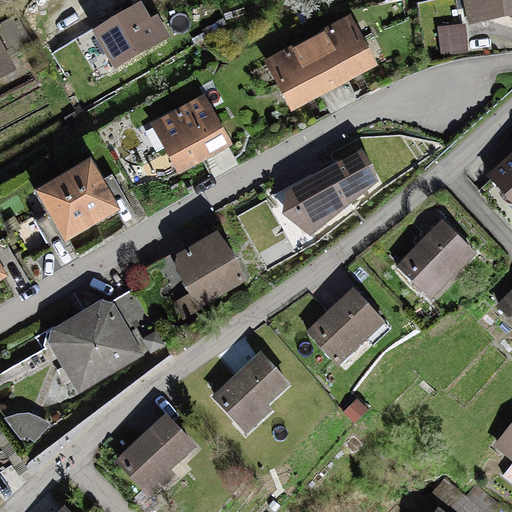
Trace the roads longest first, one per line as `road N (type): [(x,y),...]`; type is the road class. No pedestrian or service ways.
road 1 (residential): [(0,326),(353,125),(453,86)]
road 2 (residential): [(445,170),(162,376),(68,465)]
